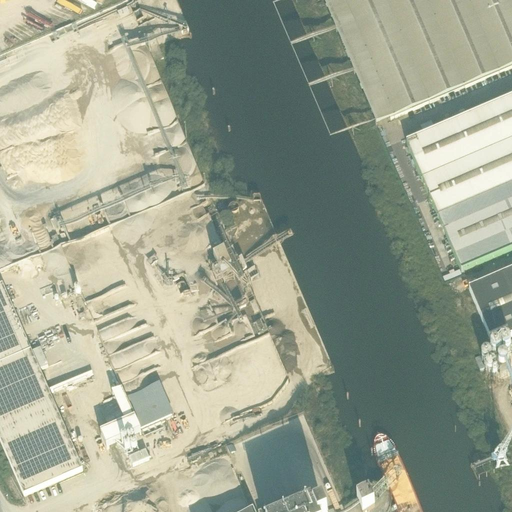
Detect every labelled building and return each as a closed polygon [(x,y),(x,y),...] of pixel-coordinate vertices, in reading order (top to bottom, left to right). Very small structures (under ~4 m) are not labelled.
[(511,0),(322,0),(337,34),(355,76),(377,127),(511,69),(511,0)] [(511,100),(435,133),(433,130),(422,134),(424,138),(407,145),(407,146),(407,147),(461,275),(511,253),(511,100)] [(229,254),(217,259),(222,273),(234,269),(229,254)] [(511,272),(468,291),(492,346),(511,337),(511,272)] [(0,442),(24,498),(83,473),(47,391),(39,372),(49,368),(41,350),(31,354),(3,288),(0,288),(0,442)] [(216,356),(279,355),(256,303),(249,303),(246,305),(243,305),(237,308),(238,318),(232,321),(229,321),(211,329),(211,333),(215,342),(227,337),(230,337),(238,333),(240,338),(240,345),(216,356)] [(162,385),(127,398),(140,432),(175,419),(162,385)] [(133,468),(150,460),(147,453),(130,460),(133,468)] [(311,511),(304,495),(262,511),(311,511)] [(360,511),(372,511),(375,511),(370,499),(357,504),(360,511)]
